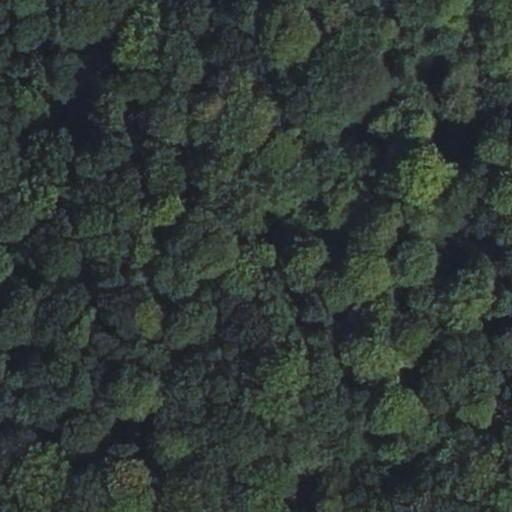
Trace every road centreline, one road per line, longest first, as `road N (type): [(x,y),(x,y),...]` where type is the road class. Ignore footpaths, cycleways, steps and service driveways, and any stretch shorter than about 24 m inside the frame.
road 1 (unknown): [(511,314),(139,5)]
road 2 (track): [(139,5),(0,185)]
